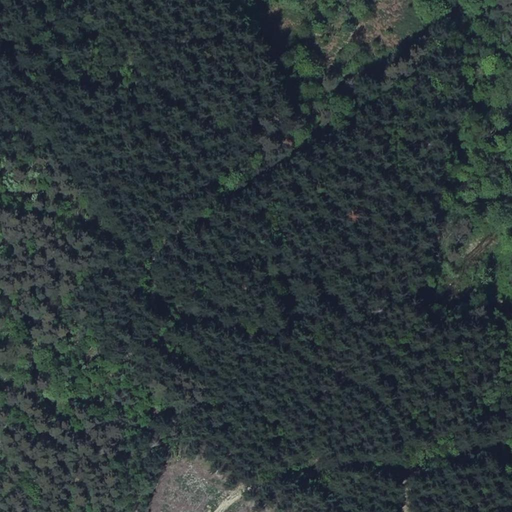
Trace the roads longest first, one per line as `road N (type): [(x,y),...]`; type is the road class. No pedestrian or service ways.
road 1 (track): [(452,0),(390,78),(168,243),(120,432),(136,511)]
road 2 (track): [(150,293),(318,352),(394,409),(417,482)]
road 3 (track): [(216,511),(230,494),(268,479),(381,470),(417,482),(400,511)]
